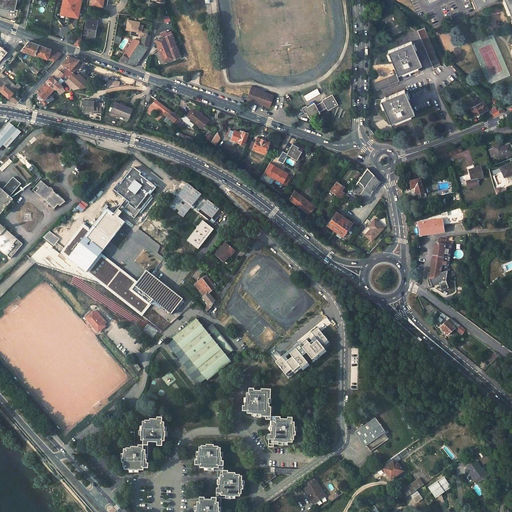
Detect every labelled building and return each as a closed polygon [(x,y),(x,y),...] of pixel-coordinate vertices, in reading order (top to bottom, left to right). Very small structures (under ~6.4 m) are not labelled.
[(4,8),(9,9),(15,11),(17,0),(0,0),(0,7),(4,9),(4,8)] [(82,0),(64,0),(62,15),(79,18),(82,0)] [(511,0),(473,0),(476,6),(489,0),(505,0),(511,16),(511,43),(511,44),(511,0)] [(89,31),(95,32),(97,20),(87,18),(85,33),(89,34),(89,31)] [(129,20),(127,30),(133,31),(132,33),(141,35),(142,34),(143,34),(143,37),(142,43),(149,47),(151,35),(148,35),(149,29),(144,28),(143,26),(143,24),(140,24),(141,22),(129,20)] [(424,28),(417,31),(433,70),(441,67),(424,28)] [(171,31),(162,34),(163,36),(155,39),(160,51),(164,63),(181,56),(171,31)] [(134,38),(124,53),(130,57),(140,42),(140,39),(134,38)] [(59,51),(28,40),(22,48),(54,61),(60,53),(59,51)] [(0,61),(9,50),(0,42),(0,61)] [(142,43),(140,42),(130,57),(126,63),(136,66),(149,47),(142,43)] [(412,42),(388,51),(398,74),(421,65),(412,42)] [(32,54),(21,49),(17,55),(25,62),(32,54)] [(130,57),(124,53),(120,60),(126,63),(130,57)] [(62,72),(79,88),(86,87),(86,80),(79,73),(77,75),(73,73),(70,70),(77,62),(79,63),(81,61),(81,59),(70,55),(46,80),(55,88),(57,88),(61,87),(63,86),(55,79),(59,74),(60,75),(62,72)] [(41,66),(36,61),(30,67),(36,72),(41,66)] [(79,63),(77,62),(70,70),(73,73),(81,65),(79,63)] [(3,74),(2,73),(0,74),(0,80),(13,92),(20,85),(17,82),(15,84),(7,78),(6,79),(2,76),(3,74)] [(396,74),(372,84),(376,92),(399,81),(396,74)] [(13,92),(0,80),(0,89),(16,103),(21,98),(13,92)] [(55,88),(46,80),(36,92),(44,98),(41,101),(45,105),(48,102),(47,101),(49,99),(46,97),(55,88)] [(259,88),(250,86),(247,96),(247,98),(269,105),(271,99),(270,99),(272,93),(258,89),(259,88)] [(405,90),(382,99),(392,122),(415,113),(405,90)] [(489,94),(487,97),(494,103),(497,101),(491,95),(489,94)] [(94,100),(83,101),(83,111),(95,110),(95,111),(98,112),(98,103),(94,102),(94,100)] [(167,108),(156,100),(153,104),(164,112),(167,108)] [(483,100),(470,107),(474,116),(478,114),(479,116),(482,114),(481,112),(487,109),(483,100)] [(497,101),(494,103),(500,112),(504,111),(500,105),(497,101)] [(134,109),(115,102),(111,112),(130,119),(134,109)] [(183,120),(167,108),(164,112),(163,113),(179,125),(183,120)] [(188,117),(202,128),(209,119),(201,113),(201,114),(194,109),(188,117)] [(21,132),(9,122),(0,132),(0,148),(3,145),(7,148),(21,132)] [(232,139),(239,141),(239,142),(245,145),(248,133),(240,130),(239,132),(235,130),(234,131),(227,128),(225,135),(232,137),(232,139)] [(270,142),(258,137),(256,142),(252,141),(249,147),(253,149),(252,151),(265,155),(270,142)] [(501,142),(492,144),(493,147),(489,148),(491,155),(495,154),(496,157),(511,152),(509,144),(502,146),(501,142)] [(303,150),(298,147),(297,150),(291,147),(287,154),(297,160),(303,150)] [(511,162),(501,167),(504,177),(511,173),(511,162)] [(468,167),(470,177),(472,177),(472,180),(467,181),(469,188),(481,184),(479,178),(485,176),(482,166),(476,168),(475,165),(468,167)] [(142,173),(134,166),(123,181),(121,180),(114,189),(126,198),(130,201),(130,202),(138,208),(150,192),(151,193),(157,186),(141,174),(142,173)] [(381,182),(368,168),(366,170),(356,184),(358,185),(354,190),(368,200),(381,182)] [(181,176),(175,171),(173,173),(171,176),(177,181),(181,176)] [(286,177),(279,171),(274,177),(282,183),(286,177)] [(0,249),(9,258),(22,244),(0,224),(0,213),(11,201),(8,198),(20,185),(12,178),(0,190),(0,249)] [(420,179),(410,182),(411,189),(416,187),(418,194),(424,192),(420,179)] [(48,188),(41,181),(32,191),(39,197),(40,196),(46,201),(45,202),(53,210),(57,206),(58,207),(64,204),(53,193),(52,194),(47,189),(48,188)] [(345,187),(337,181),(331,190),(341,197),(344,192),(342,191),(345,187)] [(315,205),(294,190),(288,200),(309,215),(315,205)] [(126,198),(115,212),(119,215),(130,202),(130,201),(126,198)] [(115,212),(109,207),(90,230),(76,249),(93,263),(101,253),(126,221),(119,215),(115,212)] [(442,213),(419,221),(422,237),(444,233),(442,225),(461,222),(459,209),(442,213)] [(352,223),(337,212),(327,225),(343,236),(352,223)] [(214,229),(202,219),(187,239),(198,248),(214,229)] [(383,228),(373,220),(369,224),(372,226),(364,235),(371,241),(383,228)] [(135,286),(137,283),(101,253),(93,263),(76,249),(90,230),(82,224),(60,253),(99,284),(141,316),(153,300),(135,286)] [(372,226),(369,224),(361,233),(364,235),(372,226)] [(226,243),(215,255),(224,263),(230,256),(228,255),(233,249),(226,243)] [(447,246),(435,244),(429,279),(431,285),(445,281),(443,275),(447,246)] [(137,283),(135,286),(153,300),(172,314),(184,299),(146,270),(137,283)] [(209,294),(211,293),(213,291),(203,279),(196,285),(205,296),(209,293),(209,294)] [(205,296),(203,297),(210,306),(206,310),(207,312),(211,308),(216,301),(209,294),(209,293),(205,296)] [(84,315),(103,336),(109,331),(106,328),(108,325),(96,311),(93,314),(90,310),(84,315)] [(442,312),(440,315),(448,321),(441,328),(448,336),(459,325),(442,312)] [(222,333),(214,323),(207,328),(198,317),(174,336),(175,338),(167,345),(187,369),(185,370),(197,385),(208,377),(209,379),(234,360),(216,338),(217,337),(230,353),(235,349),(222,333)] [(236,348),(215,322),(214,323),(222,333),(235,349),(236,348)] [(460,326),(456,330),(456,331),(462,335),(466,330),(460,326)] [(331,345),(318,328),(276,363),(289,379),(331,345)] [(493,350),(486,358),(491,362),(498,354),(493,350)] [(256,388),(250,388),(250,392),(248,392),(248,397),(245,397),(245,403),(246,403),(246,406),(244,406),(243,411),(248,411),(248,413),(252,413),(252,414),(256,414),(256,416),(260,416),(260,415),(265,415),(265,418),(271,418),(271,428),(275,428),(275,432),(272,432),(272,437),(269,437),(269,442),(272,442),(271,445),(276,445),(276,443),(290,443),(290,441),(295,441),(296,438),(297,438),(297,434),(298,434),(299,429),(296,429),(297,424),(294,424),(294,419),(290,419),(290,421),(283,421),(283,418),(273,418),(273,409),(274,409),(274,405),(271,405),(272,402),(273,402),(274,397),(273,397),(273,388),(263,388),(263,389),(256,389),(256,388)] [(160,418),(155,417),(155,420),(147,419),(147,421),(143,421),(143,422),(141,422),(140,427),(138,427),(138,431),(137,431),(137,437),(139,437),(139,441),(141,442),(141,446),(137,445),(137,448),(130,447),(130,449),(125,449),(125,450),(123,450),(123,455),(121,454),(120,460),(122,460),(122,463),(123,463),(123,468),(125,468),(125,470),(129,470),(129,472),(140,473),(140,470),(144,471),(144,468),(149,469),(149,464),(147,464),(147,460),(148,460),(149,456),(147,456),(148,443),(156,444),(155,446),(161,447),(161,442),(163,442),(163,437),(165,437),(166,432),(164,432),(164,428),(162,427),(162,422),(159,422),(160,418)] [(386,433),(375,417),(355,432),(366,447),(367,446),(371,451),(388,439),(384,434),(386,433)] [(108,442),(103,436),(99,441),(104,446),(108,442)] [(214,446),(206,446),(206,448),(201,447),(201,449),(199,449),(199,452),(196,452),(196,457),(198,457),(197,461),(196,461),(195,466),(200,466),(200,468),(205,468),(205,470),(218,471),(218,479),(217,479),(216,485),(218,485),(218,488),(217,488),(216,498),(212,498),(212,499),(204,499),(205,497),(200,497),(200,501),(198,501),(197,507),(195,506),(194,511),(196,511),(195,511),(222,511),(223,507),(221,507),(222,498),(226,498),(226,499),(231,499),(231,498),(236,498),(236,496),(240,496),(240,494),(242,494),(242,490),(243,490),(243,486),(244,486),(244,480),(242,480),(242,475),(239,475),(239,474),(235,474),(235,472),(227,472),(227,471),(222,470),(223,462),(220,462),(221,459),(221,458),(222,453),(220,453),(220,449),(218,449),(218,448),(214,448),(214,446)] [(410,452),(407,447),(397,455),(381,465),(392,479),(405,470),(399,462),(398,462),(397,461),(410,452)] [(470,472),(475,480),(480,476),(482,480),(488,476),(482,467),(480,468),(475,461),(464,469),(468,474),(470,472)] [(430,479),(423,469),(415,474),(418,479),(405,489),(409,495),(430,479)] [(475,480),(473,481),(476,484),(482,480),(480,476),(475,480)] [(443,478),(429,488),(433,493),(438,489),(440,493),(449,487),(443,478)] [(327,499),(314,479),(309,482),(311,485),(305,489),(309,495),(306,498),(313,509),(327,499)] [(417,490),(410,495),(416,503),(423,498),(417,490)]
